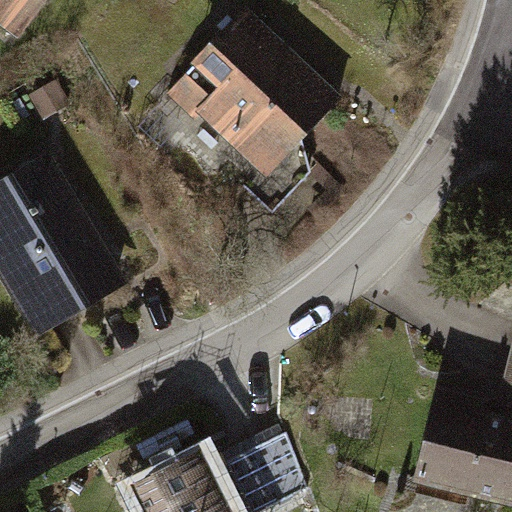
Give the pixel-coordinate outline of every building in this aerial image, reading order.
[(59,0),(0,0),(0,36),(20,52),(59,0)] [(358,105),(253,8),(168,99),(288,209),(331,162),(317,149),(358,105)] [(66,152),(0,189),(0,282),(37,349),(144,290),(66,152)] [(479,401),(426,387),(397,495),(465,511),(511,511),(511,324),(486,422),(474,419),(479,401)] [(212,447),(113,493),(122,511),(253,511),(308,487),(279,426),(216,456),(212,447)]
